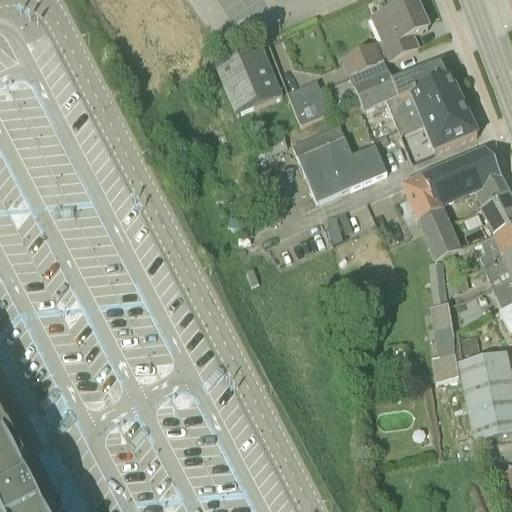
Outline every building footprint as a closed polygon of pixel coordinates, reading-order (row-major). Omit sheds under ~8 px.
[(385,69),(400,62),(418,54),(412,41),(428,34),(414,3),(396,11),(371,22),(382,47),(378,49),(377,48),(340,63),(348,83),(349,83),(349,84),(385,69)] [(237,121),(282,101),(262,50),(215,71),(237,121)] [(355,93),(372,86),(382,110),(386,108),(399,103),(400,106),(451,84),(443,67),(393,90),(385,69),(349,84),(358,106),(360,105),(355,93)] [(451,84),(400,106),(399,103),(386,108),(395,131),(417,122),(460,104),(451,84)] [(382,110),(372,86),(355,93),(360,105),(358,106),(364,118),(382,110)] [(302,131),(331,118),(318,87),(288,99),(302,131)] [(417,122),(421,129),(433,159),(477,141),(460,104),(417,122)] [(340,131),(292,152),(316,209),(387,179),(375,151),(352,160),(340,131)] [(391,151),(390,147),(405,142),(402,134),(378,143),(383,155),(391,151)] [(475,199),(482,214),(509,199),(486,157),(403,191),(422,238),(449,227),(443,213),(475,199)] [(493,243),(511,233),(511,204),(509,199),(482,214),(479,216),(493,243)] [(345,218),(338,221),(345,239),(353,236),(345,218)] [(338,221),(326,224),(332,249),(343,244),(338,228),(338,221)] [(449,227),(422,238),(435,268),(462,255),(449,227)] [(485,259),(480,262),(484,272),(511,259),(511,233),(493,243),(480,248),(485,259)] [(493,285),(496,291),(511,283),(511,259),(484,272),(491,287),(493,285)] [(448,311),(443,267),(430,271),(433,300),(434,313),(448,311)] [(468,294),(465,280),(447,287),(446,288),(449,302),(459,298),(458,296),(468,294)] [(493,292),(498,303),(503,314),(511,309),(511,283),(496,291),(493,292)] [(499,316),(499,317),(510,338),(511,336),(511,309),(503,314),(499,316)] [(479,357),(476,341),(459,344),(462,360),(479,357)] [(511,438),(511,384),(506,358),(458,368),(474,447),(511,438)] [(459,384),(456,360),(438,363),(432,364),(435,387),(459,384)] [(0,511),(38,511),(29,495),(31,494),(28,487),(26,488),(22,482),(26,481),(22,474),(21,475),(11,456),(12,455),(9,448),(6,450),(0,438),(0,511)] [(459,462),(476,458),(474,451),(457,455),(459,462)] [(511,511),(511,475),(498,482),(511,511)]
